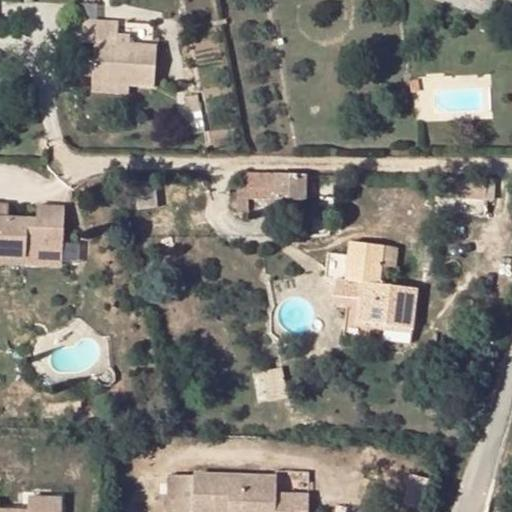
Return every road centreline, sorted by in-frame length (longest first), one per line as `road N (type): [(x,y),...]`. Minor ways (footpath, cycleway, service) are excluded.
road 1 (residential): [(511,164),(60,159)]
road 2 (tertiary): [(467,511),(511,361)]
